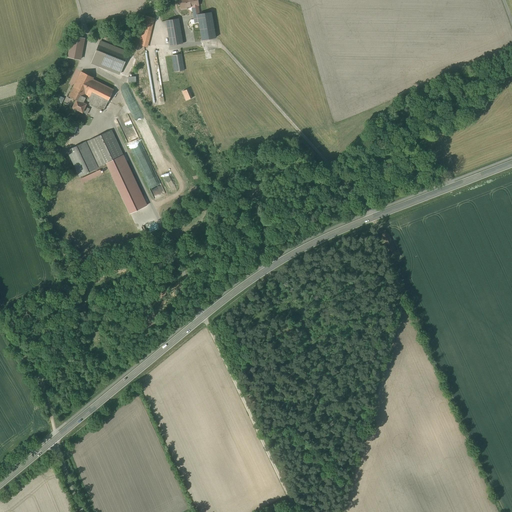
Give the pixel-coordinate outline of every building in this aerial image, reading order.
[(179,0),(181,8),(192,6),(195,23),(199,22),(198,15),(199,14),(198,5),(197,0),(179,0)] [(198,15),(199,22),(202,40),(216,38),(211,12),(206,13),(199,14),(198,15)] [(151,17),(146,16),(139,45),(144,46),(151,17)] [(170,46),(182,44),(179,19),(166,21),(170,46)] [(84,39),(72,37),(68,57),(80,59),(84,39)] [(128,52),(101,41),(92,65),(119,75),(128,52)] [(181,54),(172,56),(175,72),(184,70),(181,54)] [(93,97),(107,103),(114,90),(93,79),(94,78),(81,71),(73,87),(93,97)] [(93,97),(73,87),(69,96),(76,100),(72,108),(83,112),(87,103),(90,98),(92,100),(93,97)] [(192,98),(188,89),(182,92),(186,101),(192,98)] [(107,103),(93,97),(92,100),(90,98),(87,103),(103,111),(107,103)] [(111,130),(86,142),(98,167),(123,155),(111,130)] [(435,143),(429,135),(423,139),(428,146),(430,145),(431,146),(435,143)] [(80,176),(97,168),(85,142),(68,150),(80,176)] [(147,205),(123,155),(106,163),(108,167),(130,213),(147,205)] [(81,179),(83,182),(102,173),(100,170),(81,179)] [(381,234),(390,254),(396,251),(387,231),(386,232),(385,230),(381,231),(382,233),(381,234)]
